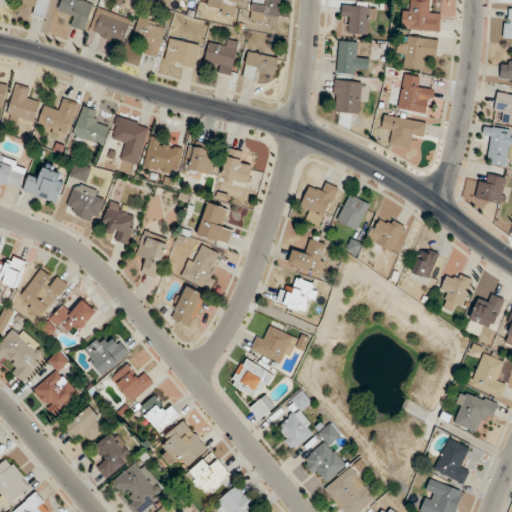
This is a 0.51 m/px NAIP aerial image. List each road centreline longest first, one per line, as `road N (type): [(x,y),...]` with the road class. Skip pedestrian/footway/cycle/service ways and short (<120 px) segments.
road 1 (tertiary): [(0,43),(338,147),(416,189),(511,262)]
road 2 (residential): [(0,215),(69,244),(103,272),(305,511)]
road 3 (residential): [(188,372),(232,324),(278,202),(297,132),(312,0)]
road 4 (residential): [(436,204),(466,93),(474,0)]
road 5 (residential): [(0,400),(96,511)]
